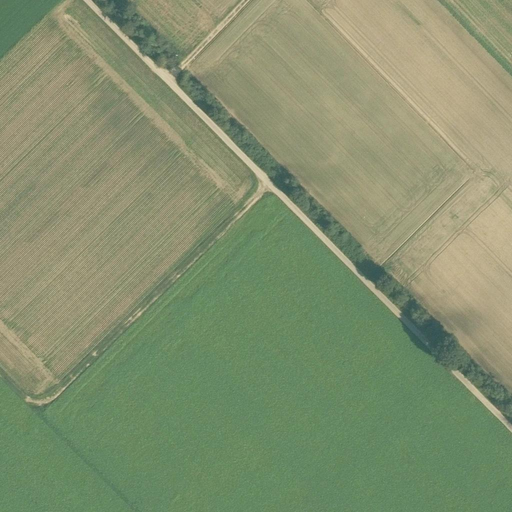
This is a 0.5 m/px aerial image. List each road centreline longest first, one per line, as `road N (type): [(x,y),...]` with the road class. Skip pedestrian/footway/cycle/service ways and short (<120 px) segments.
road 1 (unclassified): [(511,428),(85,0)]
road 2 (track): [(0,374),(32,406),(44,405),(270,186)]
